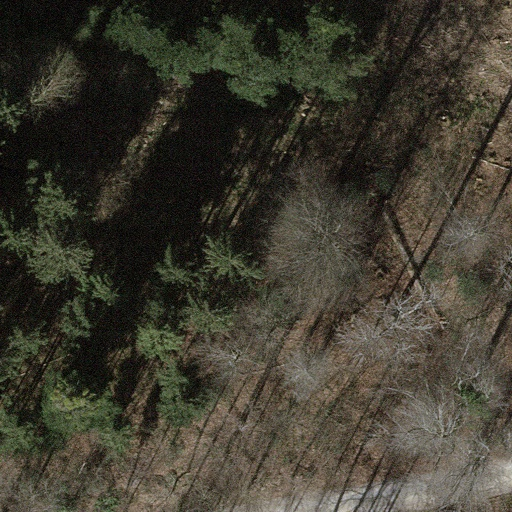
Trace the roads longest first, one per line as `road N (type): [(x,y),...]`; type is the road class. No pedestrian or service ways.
road 1 (track): [(511,479),(294,511)]
road 2 (track): [(0,297),(161,244)]
